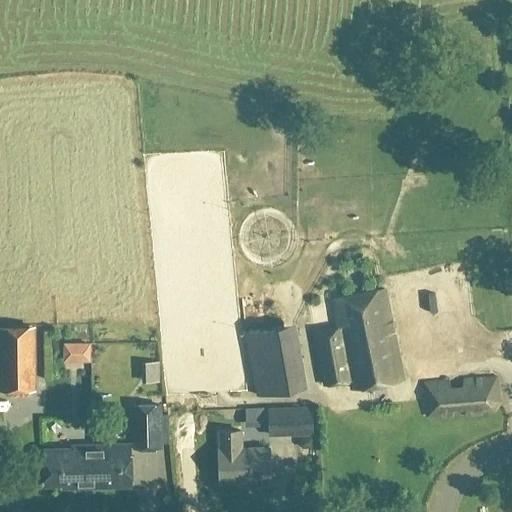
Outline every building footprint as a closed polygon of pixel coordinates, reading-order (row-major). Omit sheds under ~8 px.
[(349,383),(350,389),(403,380),(391,321),(392,321),(390,310),(388,310),(384,291),(335,300),(339,325),(342,325),(342,329),(315,333),(325,386),(349,383)] [(460,294),(409,301),(412,325),(464,318),(460,294)] [(256,398),(307,388),(296,323),(244,332),(256,398)] [(0,391),(36,391),(36,326),(0,326),(0,391)] [(97,349),(70,349),(70,366),(97,366),(97,349)] [(450,380),(423,383),(426,420),(438,419),(438,422),(453,420),(453,413),(464,411),(465,419),(483,418),(483,415),(494,414),(502,405),(498,376),(463,379),(464,386),(452,387),(450,380)] [(397,398),(380,402),(384,418),(400,415),(397,398)] [(162,404),(131,405),(132,449),(163,449),(162,404)] [(269,436),(285,436),(314,435),(312,408),(284,409),(268,409),(269,436)] [(221,450),(219,450),(220,484),(270,482),(269,448),(241,449),(241,431),(220,432),(221,450)] [(93,446),(94,467),(86,467),(86,487),(131,486),(130,445),(93,446)] [(86,467),(94,467),(93,446),(71,446),(71,449),(44,450),(45,485),(72,484),(72,488),(86,487),(86,467)]
